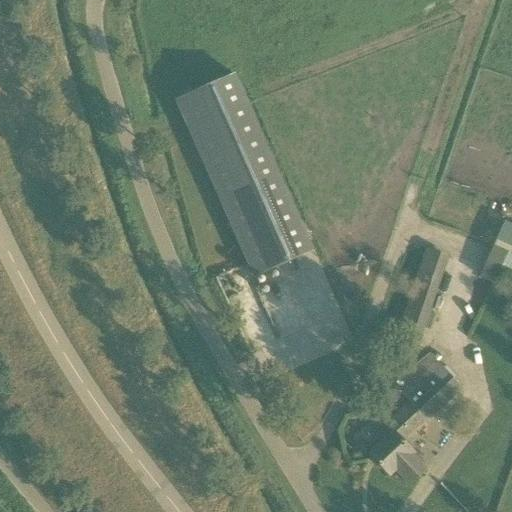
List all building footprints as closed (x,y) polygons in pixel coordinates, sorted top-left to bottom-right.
[(234,75),(177,100),(255,277),(313,252),(234,75)] [(511,222),(508,221),(484,277),(501,284),(505,276),(511,279),(511,222)] [(427,248),(390,365),(411,372),(449,255),(427,248)] [(247,264),(220,276),(235,310),(245,305),(250,316),(267,309),(247,264)] [(449,401),(431,382),(385,425),(393,433),(370,454),(391,476),(396,471),(409,486),(427,469),(413,455),(414,454),(404,443),(449,401)]
